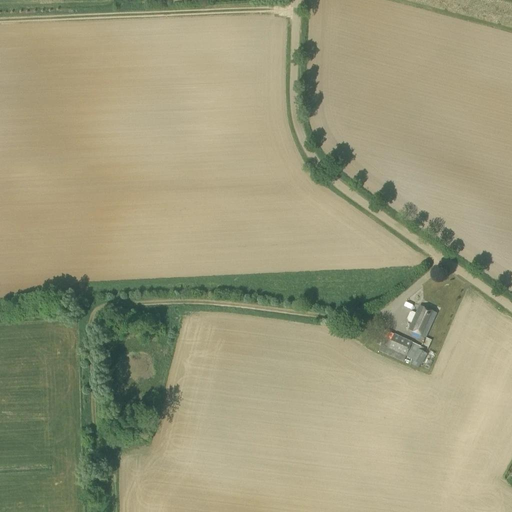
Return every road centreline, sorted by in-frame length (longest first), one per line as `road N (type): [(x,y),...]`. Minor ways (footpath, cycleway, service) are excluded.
road 1 (track): [(114,511),(108,456),(92,425),(93,307),(202,302),(354,321),(388,311),(444,261)]
road 2 (unclassified): [(511,304),(319,168),(295,119),(297,0)]
road 3 (track): [(0,23),(297,9)]
